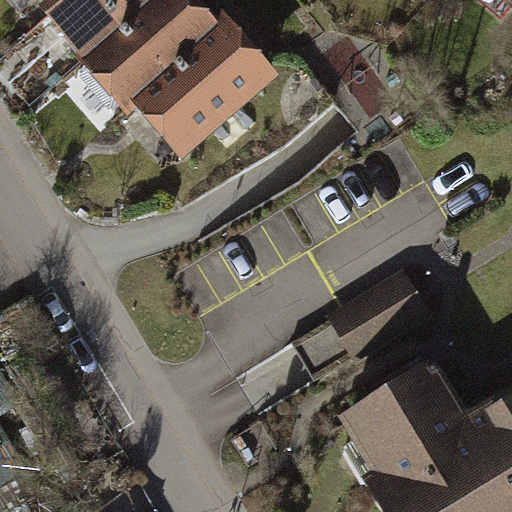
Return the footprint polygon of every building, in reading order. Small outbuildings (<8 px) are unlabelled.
[(182,0),(65,0),(116,58),(182,0)] [(259,32),(233,0),(182,0),(116,58),(159,112),(259,32)] [(511,0),(497,0),(511,12),(511,0)] [(305,86),(259,32),(159,112),(206,168),(305,86)] [(429,315),(403,273),(328,319),(354,361),(429,315)] [(412,511),(511,511),(511,425),(500,433),(465,371),(364,428),(412,511)]
